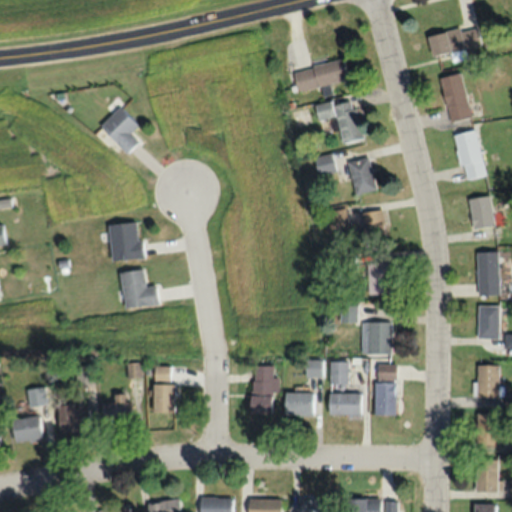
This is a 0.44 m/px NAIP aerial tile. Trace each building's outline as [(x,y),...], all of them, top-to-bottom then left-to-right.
[(427,35),(431,56),(451,52),(451,51),(481,46),(477,25),(427,35)] [(292,68),(297,89),(347,78),(342,57),(292,68)] [(449,121),(470,115),(459,72),(438,77),(449,121)] [(314,105),(317,119),(336,115),(342,143),(362,139),(354,97),(314,105)] [(138,140),(130,131),(137,124),(118,105),(98,125),(125,152),(138,140)] [(462,179),(484,175),(475,128),(453,132),(462,179)] [(318,174),(335,170),(331,151),(313,155),(318,174)] [(376,187),(367,156),(346,162),(356,194),(376,187)] [(467,197),(471,229),(493,226),(489,194),(467,197)] [(364,247),(383,247),(383,210),(364,210),(364,247)] [(141,257),(137,220),(106,223),(110,260),(141,257)] [(476,294),(498,294),(498,250),(476,250),(476,294)] [(367,261),(367,293),(388,293),(388,261),(367,261)] [(156,284),(144,285),(142,268),(119,270),(122,307),(158,303),(156,284)] [(498,338),(498,304),(477,304),(477,338),(498,338)] [(390,352),(390,321),(364,321),(364,352),(390,352)] [(322,375),(322,359),(304,359),(304,375),(322,375)] [(328,382),(347,382),(347,359),(328,359),(328,382)] [(395,362),(375,362),(375,377),(395,377),(395,362)] [(498,363),(475,363),(475,396),(498,396),(498,363)] [(152,411),(173,411),(173,381),(169,381),(169,364),(152,364),(152,411)] [(277,392),(277,376),(272,376),(272,364),(249,364),(250,413),(270,412),(270,392),(277,392)] [(373,413),(394,413),(394,380),(373,380),(373,413)] [(27,388),(27,404),(45,403),(44,387),(27,388)] [(312,391),(284,391),(284,413),(312,413),(312,391)] [(328,413),(359,413),(359,391),(328,391),(328,413)] [(102,424),(129,424),(129,400),(123,400),(123,392),(113,392),(113,401),(102,401),(102,424)] [(91,427),(86,401),(55,407),(60,433),(91,427)] [(498,443),(498,412),(475,412),(475,443),(498,443)] [(10,417),(13,441),(40,438),(38,415),(10,417)] [(497,490),(497,459),(475,459),(475,490),(497,490)] [(200,511),(231,511),(232,497),(200,497),(200,511)] [(379,511),(380,497),(346,497),(346,511),(379,511)] [(179,511),(178,498),(147,502),(147,511),(179,511)] [(278,511),(279,498),(247,498),(247,511),(278,511)] [(296,511),(328,511),(329,498),(296,498),(296,511)] [(395,511),(396,500),(383,500),(382,511),(395,511)] [(472,511),(494,511),(495,503),(472,503),(472,511)]
